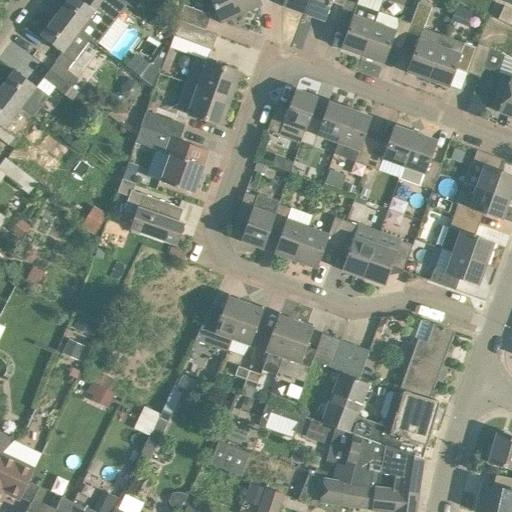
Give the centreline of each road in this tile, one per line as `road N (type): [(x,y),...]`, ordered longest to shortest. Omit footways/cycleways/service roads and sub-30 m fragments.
road 1 (residential): [(495,325),(412,295),(347,306),(227,262),(211,223),(263,78),(298,64),(511,142)]
road 2 (residential): [(437,511),(474,384)]
